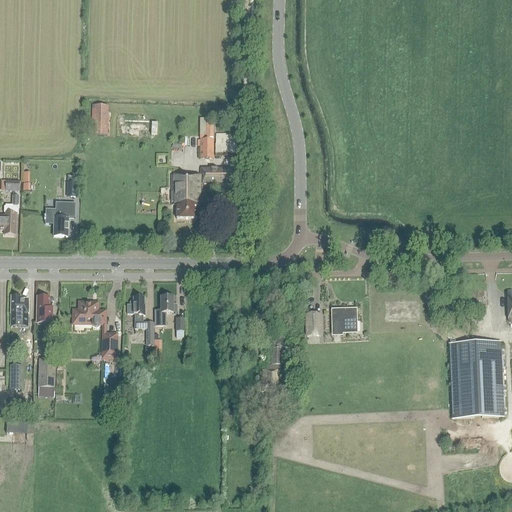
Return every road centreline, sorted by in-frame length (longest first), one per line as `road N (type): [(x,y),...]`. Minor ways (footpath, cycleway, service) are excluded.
road 1 (tertiary): [(0,264),(269,263),(287,258),(300,238)]
road 2 (tertiary): [(279,0),(279,68),(299,147),(300,238)]
road 3 (unclassified): [(300,238),(378,259),(511,256)]
road 4 (track): [(242,156),(247,0)]
